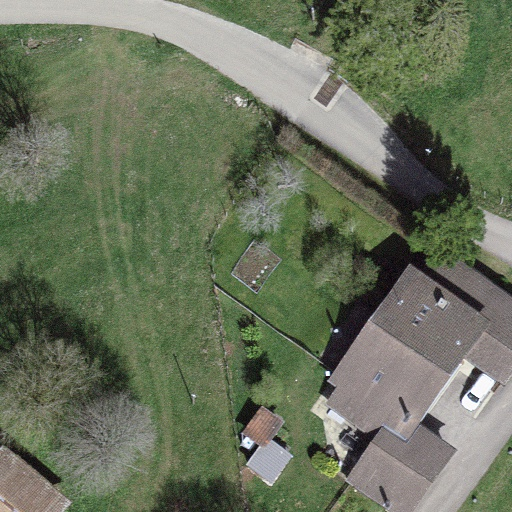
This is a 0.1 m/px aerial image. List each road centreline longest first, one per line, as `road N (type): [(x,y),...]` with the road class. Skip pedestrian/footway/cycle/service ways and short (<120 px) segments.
road 1 (track): [(511,240),(457,216),(225,47),(178,24),(130,11),(0,6)]
road 2 (track): [(511,406),(435,511)]
